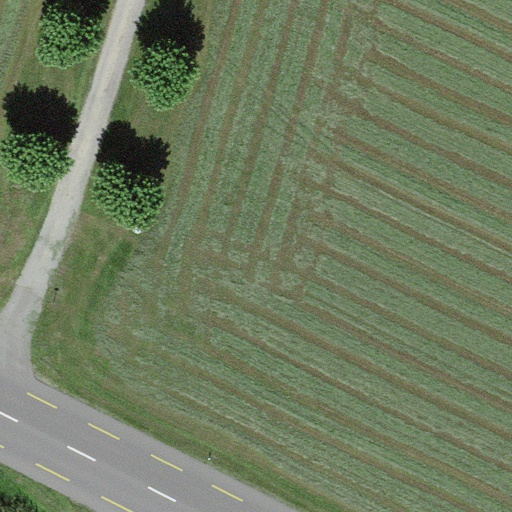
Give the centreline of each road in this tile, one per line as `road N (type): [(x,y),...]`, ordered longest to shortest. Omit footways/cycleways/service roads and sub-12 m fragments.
road 1 (track): [(131,0),(64,215),(0,367)]
road 2 (primary): [(198,511),(0,412)]
